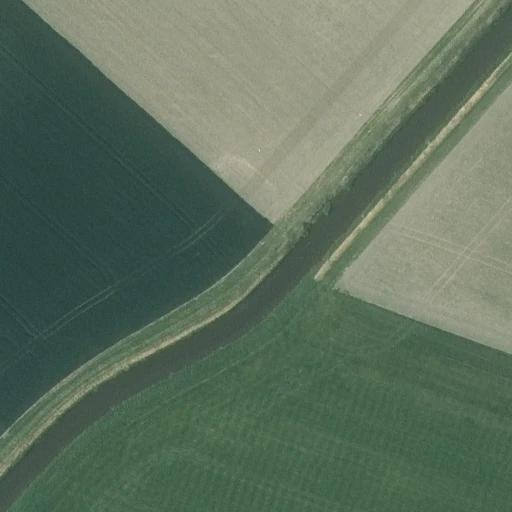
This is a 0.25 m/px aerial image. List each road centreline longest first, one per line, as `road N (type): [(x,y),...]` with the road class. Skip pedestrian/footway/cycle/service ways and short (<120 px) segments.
road 1 (track): [(26,511),(108,429),(276,332),(334,275),(511,343)]
road 2 (track): [(334,275),(511,72)]
